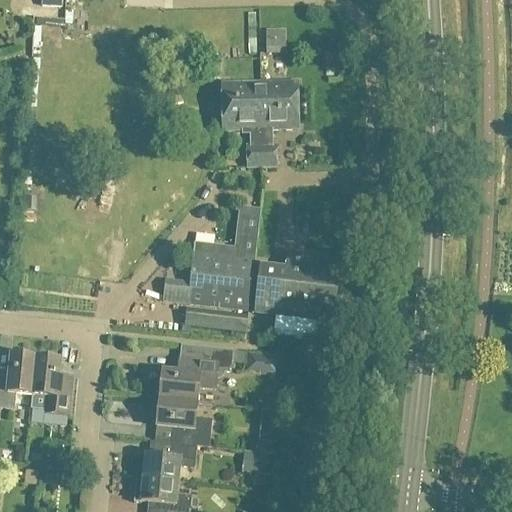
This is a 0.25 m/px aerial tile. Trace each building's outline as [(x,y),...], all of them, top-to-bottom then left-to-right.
[(61,0),(41,0),(42,8),(62,9),(61,0)] [(207,7),(208,29),(237,27),(236,21),(249,21),(248,5),(207,7)] [(286,56),(286,31),(266,31),(266,56),(286,56)] [(262,169),(260,83),(222,84),(223,132),(250,132),(250,147),(246,147),(247,169),(262,169)] [(297,83),(260,83),(262,169),(276,168),(276,146),(272,146),(272,131),(298,131),(297,83)] [(194,202),(204,205),(211,185),(200,182),(194,202)] [(195,250),(191,284),(165,281),(162,303),(188,306),(248,313),(255,257),(195,250)] [(259,267),(254,315),(333,323),(340,260),(287,254),(285,270),(259,267)] [(187,310),(184,329),(245,336),(248,317),(187,310)] [(162,372),(160,400),(197,404),(199,389),(215,391),(216,381),(220,382),(224,377),(225,375),(231,376),(232,366),(245,367),(246,354),(181,347),(180,359),(178,374),(162,372)] [(0,371),(0,409),(14,411),(16,395),(32,397),(36,359),(11,356),(9,372),(0,371)] [(260,358),(250,357),(248,371),(258,372),(260,358)] [(32,410),(31,424),(67,428),(68,417),(72,379),(59,377),(61,362),(36,359),(32,396),(32,397),(31,410),(32,410)] [(160,400),(159,406),(156,406),(153,408),(151,422),(154,425),(157,425),(157,428),(173,430),(171,445),(173,445),(197,448),(209,449),(212,421),(195,419),(197,404),(160,400)] [(261,441),(259,454),(262,455),(274,456),(275,443),(261,441)] [(197,448),(173,445),(171,459),(146,456),(143,479),(178,483),(181,460),(195,462),(197,448)] [(262,455),(260,475),(265,476),(272,476),(274,456),(262,455)] [(178,483),(143,479),(143,482),(136,481),(134,504),(141,504),(141,503),(166,506),(165,511),(190,511),(190,510),(198,510),(199,502),(191,501),(191,500),(177,498),(178,483)]
